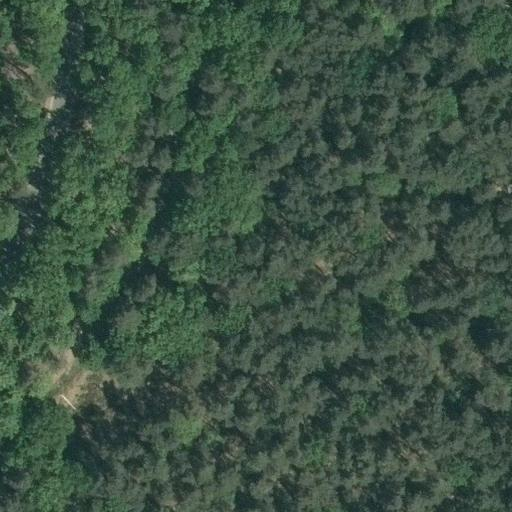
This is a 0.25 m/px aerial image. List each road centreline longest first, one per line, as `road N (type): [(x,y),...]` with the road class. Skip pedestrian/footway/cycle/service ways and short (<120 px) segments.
road 1 (track): [(0,423),(98,290),(205,0)]
road 2 (unclassified): [(0,270),(46,156),(69,0)]
